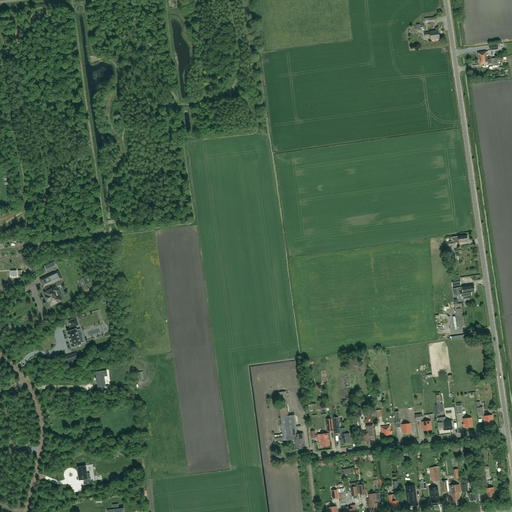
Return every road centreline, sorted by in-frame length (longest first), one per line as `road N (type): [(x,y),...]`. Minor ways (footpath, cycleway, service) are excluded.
road 1 (unclassified): [(507,430),(446,0)]
road 2 (unclassified): [(316,454),(507,430)]
road 3 (residential): [(26,511),(41,425),(31,393),(0,355)]
